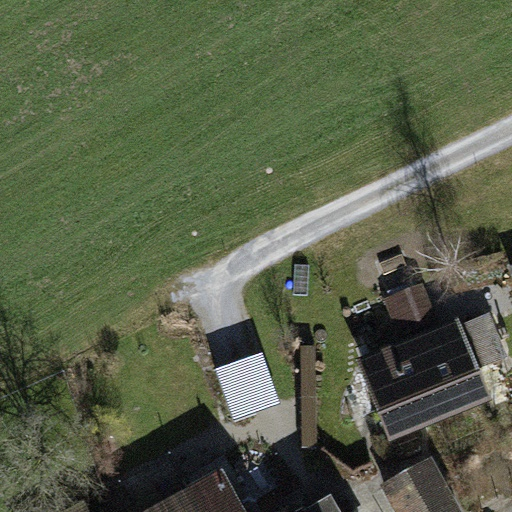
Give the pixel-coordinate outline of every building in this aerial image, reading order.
[(385,292),(397,327),(440,313),(429,278),(385,292)] [(461,320),(358,363),(393,446),(496,403),(461,320)] [(218,362),(238,416),(283,400),(264,346),(218,362)] [(318,352),(303,352),(303,440),(318,440),(318,352)] [(463,511),(434,460),(382,489),(394,511),(463,511)] [(254,511),(238,482),(198,503),(202,511),(254,511)] [(202,511),(198,503),(180,511),(202,511)]
